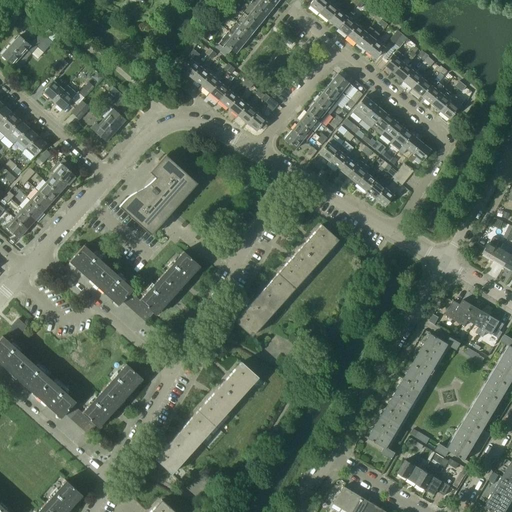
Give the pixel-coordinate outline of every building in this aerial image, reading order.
[(273,7),(264,0),(252,0),(250,4),(254,7),(265,16),(273,7)] [(318,13),(327,2),(324,0),(313,0),(309,6),(318,13)] [(337,10),(340,5),(333,0),(329,0),(327,2),(318,13),(328,21),(337,10)] [(265,16),(254,7),(250,4),(242,13),(257,26),(265,16)] [(337,29),(346,17),(337,10),(328,21),(337,29)] [(257,26),(242,13),(234,22),(250,35),(257,26)] [(346,36),(355,25),(359,20),(350,13),(346,17),(337,29),(346,36)] [(250,35),(234,22),(227,31),(242,44),(250,35)] [(355,44),(364,33),(355,25),(346,36),(355,44)] [(242,44),(227,31),(216,44),(221,48),(224,45),(235,54),(242,44)] [(394,44),(401,35),(396,31),(389,40),(394,44)] [(17,69),(37,47),(43,53),(52,43),(41,33),(29,46),(19,36),(1,56),(17,69)] [(365,51),(374,40),(364,33),(355,44),(365,51)] [(398,48),(405,40),(406,38),(401,35),(394,44),(398,48)] [(374,59),(383,48),(374,40),(365,51),(374,59)] [(199,67),(193,62),(199,55),(192,50),(184,60),(187,63),(180,71),(190,79),(199,67)] [(396,50),(383,66),(392,74),(401,62),(405,58),(396,50)] [(410,61),(415,55),(412,52),(406,58),(410,61)] [(57,75),(67,64),(62,60),(52,71),(57,75)] [(402,81),(411,70),(401,62),(392,74),(402,81)] [(199,86),(209,75),(199,67),(190,79),(199,86)] [(411,89),(420,77),(411,70),(402,81),(411,89)] [(352,87),(336,74),(329,84),(344,96),(352,87)] [(209,94),(218,82),(209,75),(199,86),(209,94)] [(420,96),(430,85),(420,77),(411,89),(420,96)] [(218,101),(227,90),(231,85),(222,78),(218,82),(209,94),(218,101)] [(430,85),(420,96),(430,104),(439,93),(443,88),(433,80),(430,85)] [(53,102),(63,91),(53,82),(43,93),(53,102)] [(88,82),(78,93),(84,98),(94,87),(88,82)] [(344,96),(329,84),(321,93),(336,106),(344,96)] [(129,101),(114,88),(106,96),(122,110),(129,101)] [(439,111),(452,95),(443,88),(439,93),(430,104),(439,111)] [(227,109),(236,97),(227,90),(218,101),(227,109)] [(62,110),(72,99),(63,91),(53,102),(62,110)] [(354,104),(362,95),(356,91),(349,100),(354,104)] [(336,106),(321,93),(314,103),(329,115),(336,106)] [(458,108),(453,104),(456,99),(452,95),(439,111),(449,119),(458,108)] [(237,116),(246,105),(236,97),(227,109),(237,116)] [(268,97),(264,102),(268,105),(267,107),(272,111),(273,110),(277,105),(268,97)] [(361,120),(374,105),(364,97),(351,112),(361,120)] [(78,120),(89,108),(81,101),(70,113),(78,120)] [(329,115),(314,103),(306,112),(317,121),(321,124),(329,115)] [(0,123),(10,112),(1,104),(0,105),(0,123)] [(246,124),(255,112),(246,105),(237,116),(246,124)] [(374,123),(383,112),(374,105),(361,120),(370,128),(374,123)] [(124,120),(113,110),(103,120),(115,131),(124,120)] [(0,133),(4,137),(19,120),(10,112),(0,123),(0,133)] [(262,130),(269,121),(266,118),(265,120),(255,112),(246,124),(256,131),(259,127),(262,130)] [(310,131),(317,121),(306,112),(298,122),(310,131)] [(383,131),(392,120),(383,112),(374,123),(383,131)] [(16,141),(28,128),(19,120),(4,137),(13,145),(16,141)] [(115,131),(103,120),(98,126),(95,124),(91,129),(105,142),(115,131)] [(389,142),(402,127),(392,120),(383,131),(380,135),(389,142)] [(302,140),(310,131),(298,122),(291,131),(302,140)] [(398,150),(411,135),(402,127),(389,142),(389,143),(398,150)] [(25,149),(37,136),(28,128),(16,141),(25,149)] [(295,150),(302,140),(291,131),(283,140),(295,150)] [(327,138),(322,134),(318,138),(324,142),(327,138)] [(411,153),(420,142),(411,135),(398,150),(397,151),(402,155),(406,149),(411,153)] [(34,157),(46,144),(37,136),(25,149),(34,157)] [(328,161),(340,146),(331,138),(318,154),(328,161)] [(421,161),(430,150),(420,142),(411,153),(407,159),(411,162),(415,157),(421,161)] [(337,169),(346,157),(350,154),(340,146),(328,161),(337,169)] [(309,161),(316,151),(311,147),(303,156),(309,161)] [(46,150),(38,159),(43,163),(47,158),(49,160),(53,157),(50,155),(46,150)] [(170,213),(197,183),(171,161),(164,155),(149,173),(155,178),(153,180),(150,182),(148,185),(145,187),(142,188),(138,191),(131,195),(128,197),(125,199),(123,202),(121,204),(118,207),(150,235),(158,227),(162,230),(168,223),(174,217),(170,213)] [(346,176),(356,165),(346,157),(337,169),(346,176)] [(75,176),(67,169),(70,165),(63,159),(60,163),(59,161),(50,170),(53,173),(67,185),(75,176)] [(365,172),(368,169),(359,161),(356,165),(346,176),(356,184),(365,172)] [(413,171),(403,163),(399,169),(408,176),(413,171)] [(25,174),(22,177),(26,181),(29,178),(34,172),(30,168),(25,174)] [(408,176),(399,169),(395,173),(405,181),(408,176)] [(365,191),(374,180),(365,172),(356,184),(365,191)] [(67,185),(53,173),(45,182),(59,194),(67,185)] [(405,181),(395,173),(392,178),(401,185),(405,181)] [(387,184),(377,176),(374,180),(365,191),(374,199),(384,188),(387,184)] [(59,194),(45,182),(37,191),(51,203),(59,194)] [(384,207),(393,195),(384,188),(374,199),(384,207)] [(51,203),(37,191),(29,200),(43,212),(51,203)] [(43,212),(29,200),(21,209),(35,221),(43,212)] [(35,221),(21,209),(13,218),(26,230),(35,221)] [(13,218),(5,227),(18,239),(26,230),(13,218)] [(316,264),(338,240),(321,225),(299,249),(316,264)] [(490,242),(483,253),(483,254),(484,253),(494,260),(501,248),(504,244),(504,243),(493,237),(490,242)] [(501,248),(494,260),(504,266),(511,255),(511,252),(511,248),(504,244),(501,248)] [(108,268),(84,246),(69,262),(93,284),(108,268)] [(295,288),(316,264),(299,249),(278,273),(295,288)] [(178,291),(200,266),(183,251),(161,276),(178,291)] [(133,290),(108,268),(93,284),(118,306),(122,302),(130,293),(133,290)] [(273,313),(295,288),(278,273),(256,297),(273,313)] [(155,316),(178,291),(161,276),(139,301),(144,305),(148,309),(153,313),(155,316)] [(126,306),(135,297),(130,293),(122,302),(126,306)] [(131,310),(139,301),(135,297),(126,306),(131,310)] [(251,337),(273,313),(256,297),(234,322),(251,337)] [(461,324),(472,305),(463,300),(460,305),(453,301),(445,314),(461,324)] [(135,314),(144,305),(139,301),(131,310),(135,314)] [(140,318),(148,309),(144,305),(135,314),(140,318)] [(473,324),(481,310),(472,305),(461,324),(465,326),(468,321),(473,324)] [(145,321),(153,313),(148,309),(140,318),(145,322),(145,321)] [(479,335),(490,316),(481,310),(473,324),(479,327),(476,333),(479,335)] [(495,328),(499,321),(500,321),(490,316),(479,335),(482,337),(486,331),(499,338),(502,332),(495,328)] [(17,335),(25,327),(17,320),(11,327),(10,328),(17,335)] [(418,396),(448,345),(457,350),(461,343),(450,337),(447,343),(431,334),(400,386),(418,396)] [(497,408),(511,382),(511,346),(511,345),(511,339),(505,335),(501,341),(510,346),(479,397),(497,408)] [(27,358),(2,336),(0,338),(0,364),(12,375),(27,358)] [(479,355),(468,348),(465,353),(476,360),(479,355)] [(51,380),(27,358),(12,375),(36,397),(51,380)] [(236,402),(258,378),(241,362),(219,386),(236,402)] [(129,394),(142,379),(126,364),(104,389),(120,403),(124,398),(129,394)] [(76,402),(51,380),(36,397),(61,418),(64,414),(73,405),(76,402)] [(215,426),(236,402),(219,386),(198,410),(215,426)] [(387,448),(418,396),(400,386),(369,438),(385,447),(382,453),(392,459),(396,453),(387,448)] [(116,408),(120,403),(104,389),(82,413),(84,415),(90,420),(96,426),(98,428),(111,413),(116,408)] [(465,460),(497,408),(479,397),(448,449),(440,444),(436,450),(446,456),(449,450),(465,460)] [(70,419),(78,410),(73,405),(64,414),(70,419)] [(76,424),(84,415),(82,413),(78,410),(70,419),(76,424)] [(193,450),(215,426),(198,410),(176,434),(193,450)] [(82,430),(90,420),(84,415),(76,424),(82,430)] [(88,434),(96,426),(90,420),(82,430),(87,435),(88,434)] [(429,438),(418,432),(414,437),(426,444),(429,438)] [(171,474),(193,450),(176,434),(154,459),(171,474)] [(439,464),(442,458),(437,455),(433,461),(439,464)] [(407,478),(418,459),(415,457),(412,463),(406,460),(398,473),(399,473),(407,478)] [(416,483),(424,470),(419,467),(422,462),(418,459),(407,478),(408,478),(416,483)] [(459,465),(450,460),(447,464),(456,469),(459,465)] [(505,511),(511,500),(511,461),(485,507),(492,511),(505,511)] [(436,470),(425,489),(434,494),(436,490),(444,495),(450,486),(436,478),(440,472),(442,469),(439,467),(437,470),(436,470)] [(425,489),(436,470),(433,468),(429,474),(424,470),(416,483),(416,484),(417,483),(425,488),(425,489)] [(51,511),(66,511),(82,495),(66,480),(44,505),(51,511)] [(341,509),(352,492),(343,487),(333,504),(341,509)] [(346,511),(351,511),(360,497),(352,492),(341,509),(346,511)] [(363,511),(369,502),(360,497),(351,511),(363,511)] [(175,511),(161,499),(149,511),(175,511)] [(374,511),(378,507),(369,502),(363,511),(374,511)]
